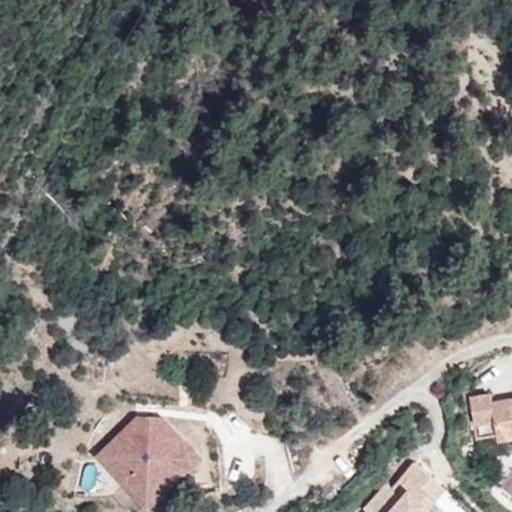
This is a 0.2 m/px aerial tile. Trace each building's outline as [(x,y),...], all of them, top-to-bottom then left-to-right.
[(493,394),(471,398),(475,425),(498,421),(501,440),(511,438),(511,399),(494,402),(493,394)] [(200,459),(162,420),(155,427),(154,432),(145,433),(144,428),(138,420),(100,458),(126,484),(132,478),(144,490),(159,490),(169,479),(174,485),(200,459)] [(155,427),(162,420),(138,420),(144,428),(145,433),(154,432),(155,427)] [(386,484),(365,509),(368,511),(448,511),(450,511),(436,499),(446,487),(415,461),(405,474),(410,478),(415,483),(402,498),(397,493),(386,484)] [(150,508),(174,485),(169,479),(159,490),(144,490),(132,478),(126,484),(150,508)] [(415,483),(410,478),(397,493),(402,498),(415,483)]
